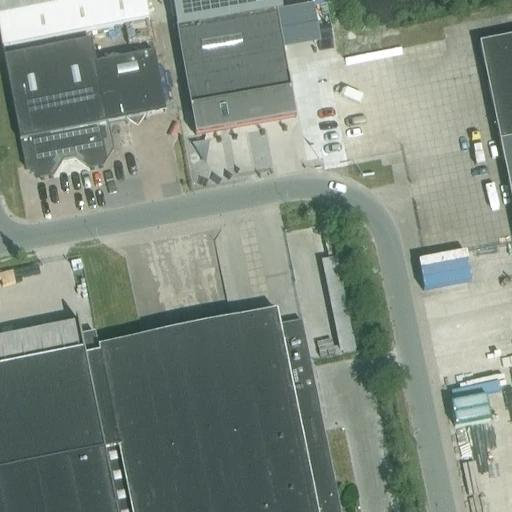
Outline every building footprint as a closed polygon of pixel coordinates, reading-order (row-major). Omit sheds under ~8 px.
[(144,0),(0,0),(0,41),(2,50),(149,21),(144,0)] [(171,0),(176,29),(276,12),(282,11),(280,0),(171,0)] [(176,29),(190,109),(290,91),(276,12),(176,29)] [(511,39),(478,46),(511,207),(511,39)] [(107,125),(165,114),(154,54),(95,65),(91,42),(3,59),(25,168),(39,179),(52,177),(62,161),(74,159),(89,170),(102,167),(112,151),(107,125)] [(331,354),(347,353),(340,260),(324,261),(331,354)] [(279,328),(276,314),(97,350),(94,336),(80,339),(76,320),(74,320),(81,353),(0,369),(0,511),(339,511),(301,323),(279,328)]
